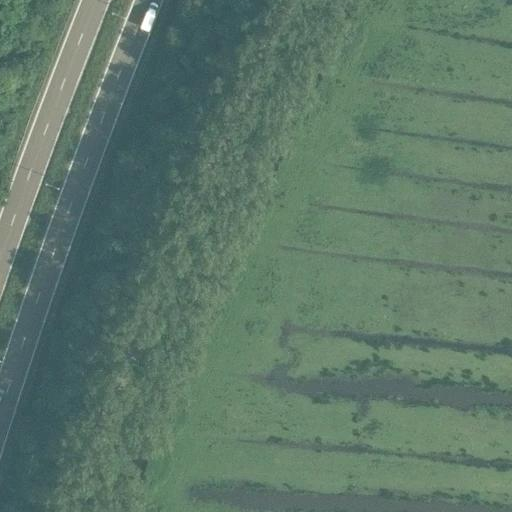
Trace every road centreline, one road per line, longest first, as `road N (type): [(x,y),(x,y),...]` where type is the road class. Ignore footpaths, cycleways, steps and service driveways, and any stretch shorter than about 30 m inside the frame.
road 1 (trunk): [(0,413),(148,0)]
road 2 (trunk): [(94,0),(0,257)]
